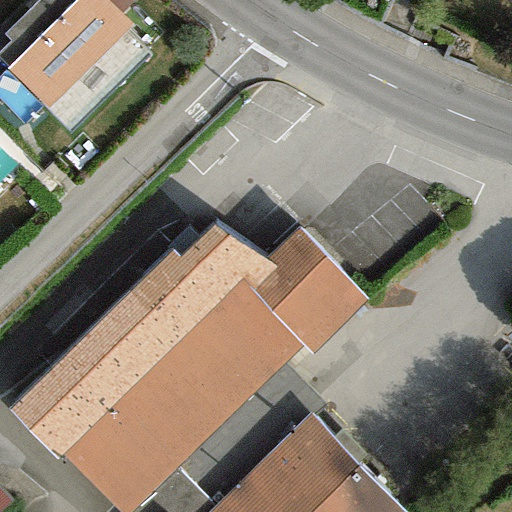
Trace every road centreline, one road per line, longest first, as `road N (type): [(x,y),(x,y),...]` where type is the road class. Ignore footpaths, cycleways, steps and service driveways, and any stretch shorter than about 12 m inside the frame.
road 1 (residential): [(287,32),(0,301)]
road 2 (secondary): [(287,32),(463,120),(511,133)]
